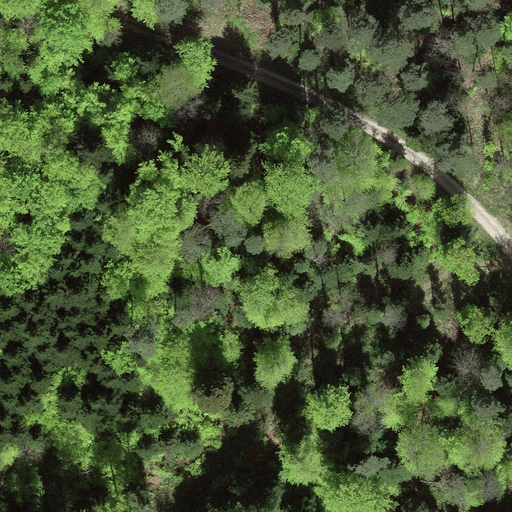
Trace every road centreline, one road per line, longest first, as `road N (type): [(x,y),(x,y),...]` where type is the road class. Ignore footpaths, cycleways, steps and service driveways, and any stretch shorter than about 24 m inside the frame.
road 1 (track): [(94,0),(308,94),(511,243)]
road 2 (track): [(167,511),(182,481),(302,380),(501,233)]
road 3 (track): [(164,32),(0,68)]
